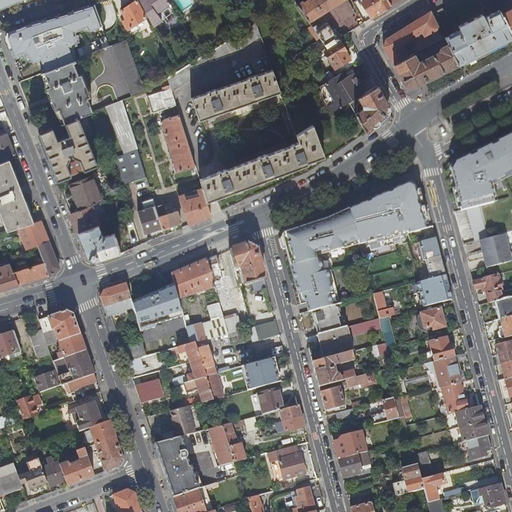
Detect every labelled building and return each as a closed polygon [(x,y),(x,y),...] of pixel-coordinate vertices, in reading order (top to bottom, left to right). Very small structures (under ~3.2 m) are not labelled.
[(23,0),(0,0),(0,9),(19,1),(23,0)] [(151,23),(147,16),(145,18),(136,0),(121,10),(126,19),(123,21),(127,30),(130,27),(132,31),(137,27),(135,24),(142,19),(146,26),(151,23)] [(138,0),(147,16),(151,23),(152,25),(160,19),(157,14),(171,5),(167,0),(138,0)] [(341,0),(306,0),(304,1),(301,0),(296,3),(308,20),(315,16),(316,17),(321,14),(322,12),(335,3),(336,4),(342,1),(341,0)] [(385,9),(391,5),(388,0),(360,0),(371,18),(385,9)] [(480,0),(457,0),(432,13),(440,27),(448,43),(458,64),(488,49),(511,36),(511,33),(500,9),(488,15),(480,0)] [(501,0),(494,0),(495,0),(500,9),(511,33),(511,8),(507,11),(501,0)] [(432,13),(431,10),(412,22),(402,28),(386,38),(383,46),(387,52),(393,64),(409,56),(402,44),(423,32),(424,36),(440,27),(432,13)] [(176,72),(167,77),(170,88),(171,91),(261,37),(256,23),(176,72)] [(327,47),(339,40),(329,23),(318,30),(315,26),(313,27),(327,47)] [(231,37),(244,29),(241,25),(228,33),(231,37)] [(19,71),(23,80),(44,72),(45,71),(39,55),(37,56),(33,45),(34,44),(32,37),(30,38),(25,26),(16,29),(4,34),(7,41),(19,71)] [(126,40),(85,56),(101,97),(115,92),(118,102),(122,100),(145,91),(126,40)] [(346,50),(341,42),(325,51),(334,68),(350,59),(345,51),(346,50)] [(409,56),(393,64),(405,85),(413,87),(432,77),(458,64),(448,43),(440,47),(439,50),(418,61),(414,53),(409,56)] [(64,123),(78,118),(92,112),(87,98),(90,97),(81,75),(78,76),(72,61),(45,71),(44,72),(50,87),(47,88),(56,110),(59,109),(64,123)] [(198,120),(280,92),(276,79),(272,70),(256,75),(255,75),(247,78),(216,89),(216,88),(206,91),(207,92),(191,98),(198,120)] [(322,84),(333,77),(329,71),(318,78),(322,84)] [(345,79),(341,73),(320,86),(327,98),(324,100),(332,113),(349,103),(366,93),(354,73),(345,79)] [(366,132),(367,131),(376,123),(387,112),(387,104),(377,86),(366,93),(349,103),(366,132)] [(146,96),(151,112),(176,105),(171,91),(170,88),(146,96)] [(105,107),(123,153),(137,148),(122,100),(118,102),(105,107)] [(174,170),(194,163),(178,112),(161,117),(161,123),(173,160),(172,161),(174,170)] [(55,136),(52,128),(39,134),(47,155),(57,181),(96,165),(78,118),(64,123),(67,131),(55,136)] [(201,184),(207,201),(307,165),(306,163),(325,156),(313,125),(296,135),(298,142),(291,145),(291,146),(266,154),(257,157),(226,169),(225,168),(217,171),(217,172),(199,178),(201,184)] [(11,146),(6,133),(0,135),(0,160),(15,154),(11,146)] [(511,168),(511,135),(511,133),(447,165),(444,172),(455,213),(466,210),(479,206),(488,204),(483,185),(502,175),(502,174),(509,169),(511,168)] [(114,157),(122,184),(134,181),(146,177),(137,148),(123,153),(114,157)] [(33,222),(9,159),(0,162),(0,212),(7,230),(33,222)] [(101,202),(102,202),(92,175),(70,184),(80,210),(91,206),(101,202)] [(143,201),(153,198),(146,177),(134,181),(141,202),(143,201)] [(420,199),(415,180),(406,184),(396,188),(398,196),(400,204),(420,199)] [(211,215),(211,214),(207,201),(201,184),(193,187),(194,190),(197,189),(199,195),(186,199),(184,193),(178,195),(188,224),(200,220),(211,215)] [(404,216),(400,204),(398,196),(380,201),(385,221),(404,216)] [(162,227),(154,201),(153,198),(143,201),(145,210),(138,212),(144,232),(162,227)] [(162,227),(163,228),(181,222),(177,210),(166,213),(161,198),(154,201),(162,227)] [(103,210),(101,202),(91,206),(95,216),(100,213),(102,212),(103,210)] [(372,228),(365,202),(358,205),(349,209),(359,244),(361,251),(373,248),(368,229),(372,228)] [(74,224),(78,233),(98,225),(99,225),(95,216),(91,206),(80,210),(71,213),(70,214),(74,224)] [(466,210),(475,242),(480,241),(488,239),(479,206),(466,210)] [(305,301),(308,312),(320,309),(338,304),(340,304),(330,270),(323,272),(319,255),(359,244),(349,209),(334,215),(324,220),(315,223),(314,223),(303,227),(296,229),(283,233),(280,240),(283,250),(286,249),(298,295),(300,294),(302,300),(304,301),(305,301)] [(45,230),(40,220),(19,227),(27,249),(37,245),(48,240),(45,230)] [(108,257),(120,253),(114,233),(104,236),(101,235),(98,225),(78,233),(88,258),(95,261),(108,257)] [(411,245),(409,234),(407,227),(396,230),(397,236),(395,236),(398,248),(411,245)] [(488,239),(480,241),(487,268),(511,261),(505,234),(488,239)] [(54,255),(48,240),(37,245),(43,262),(48,276),(54,274),(56,271),(59,268),(54,255)] [(426,260),(441,256),(436,240),(428,241),(429,243),(418,246),(421,261),(426,260)] [(230,251),(236,272),(241,271),(242,275),(246,286),(265,280),(262,269),(256,248),(249,244),(230,251)] [(442,262),(441,256),(426,260),(431,279),(446,276),(442,262)] [(216,257),(206,261),(214,287),(218,300),(231,296),(227,281),(223,282),(216,257)] [(190,268),(172,276),(174,285),(178,299),(214,287),(206,261),(190,268)] [(9,262),(0,265),(0,290),(7,288),(18,285),(13,271),(10,264),(9,262)] [(34,280),(48,276),(43,262),(13,271),(18,285),(34,280)] [(418,268),(393,275),(397,288),(422,282),(418,268)] [(511,289),(503,292),(498,275),(473,281),(475,290),(482,288),(485,287),(486,291),(489,303),(495,301),(511,296),(511,289)] [(448,284),(446,276),(431,279),(423,282),(427,299),(436,297),(434,288),(448,284)] [(131,304),(126,284),(103,291),(100,297),(106,316),(109,316),(109,317),(133,309),(131,304)] [(174,285),(156,293),(165,322),(183,317),(178,299),(174,285)] [(165,322),(156,293),(157,296),(153,297),(152,296),(151,296),(149,296),(140,300),(149,329),(155,327),(154,325),(165,322)] [(382,293),(373,295),(379,319),(388,317),(394,315),(392,308),(391,308),(391,306),(388,307),(386,307),(385,305),(382,293)] [(511,316),(511,296),(495,301),(500,320),(511,316)] [(149,329),(140,300),(131,304),(133,309),(134,312),(135,315),(140,332),(149,329)] [(412,310),(423,307),(421,301),(410,303),(412,310)] [(201,323),(186,328),(191,344),(195,343),(206,340),(227,334),(223,321),(218,303),(207,306),(211,319),(219,317),(220,319),(201,324),(201,323)] [(319,332),(320,335),(346,328),(347,328),(344,316),(342,317),(338,304),(320,309),(321,312),(312,314),(317,333),(319,332)] [(433,330),(446,327),(440,308),(420,314),(417,316),(417,320),(417,323),(419,327),(420,330),(423,331),(425,331),(425,329),(432,327),(433,330)] [(58,343),(80,335),(73,314),(66,311),(54,315),(40,320),(39,321),(42,330),(48,346),(58,343)] [(511,316),(500,320),(502,327),(499,328),(501,339),(511,336),(511,316)] [(227,334),(241,330),(237,317),(223,321),(227,334)] [(388,317),(379,319),(382,328),(386,343),(387,348),(396,346),(388,317)] [(320,335),(306,339),(308,346),(321,343),(326,359),(352,352),(348,337),(382,328),(379,319),(347,328),(346,328),(320,335)] [(276,321),(256,326),(260,341),(280,335),(276,321)] [(51,355),(48,346),(42,330),(30,334),(38,359),(51,355)] [(0,358),(20,352),(14,332),(0,336),(0,358)] [(57,360),(85,350),(83,342),(80,335),(58,343),(62,353),(57,354),(57,360)] [(435,361),(454,356),(452,348),(449,349),(446,338),(429,342),(435,361)] [(206,377),(217,374),(206,340),(195,343),(196,345),(201,360),(206,377)] [(496,345),(498,355),(511,351),(511,344),(511,341),(496,345)] [(191,344),(178,348),(180,354),(186,352),(190,363),(201,360),(196,345),(195,343),(191,344)] [(386,343),(378,345),(380,355),(388,353),(387,348),(386,343)] [(130,347),(134,360),(141,358),(147,356),(143,344),(130,347)] [(387,348),(388,353),(390,361),(400,358),(397,345),(396,346),(387,348)] [(282,346),(269,350),(271,359),(285,355),(282,346)] [(61,385),(67,383),(93,374),(89,363),(85,350),(57,360),(53,362),(56,371),(61,385)] [(511,351),(498,355),(501,365),(511,361),(511,351)] [(326,359),(312,363),(315,375),(318,384),(319,387),(346,380),(355,377),(354,372),(340,375),(339,374),(337,373),(334,365),(355,360),(352,352),(326,359)] [(466,354),(457,357),(459,363),(468,360),(466,354)] [(435,361),(421,365),(423,373),(428,371),(432,390),(442,388),(461,383),(465,382),(462,371),(461,371),(459,363),(457,357),(457,355),(454,356),(435,361)] [(134,360),(126,362),(128,367),(130,373),(144,369),(141,358),(134,360)] [(184,383),(206,377),(201,360),(190,363),(194,373),(188,375),(188,376),(174,380),(175,385),(184,383)] [(511,361),(501,365),(505,380),(511,377),(511,361)] [(250,377),(247,365),(230,370),(217,374),(206,377),(214,399),(225,396),(218,377),(221,376),(224,377),(226,377),(228,383),(250,377)] [(400,370),(393,372),(394,376),(399,396),(400,399),(404,398),(407,397),(400,370)] [(40,393),(61,385),(56,371),(35,378),(40,393)] [(355,377),(346,380),(349,388),(362,385),(362,387),(376,383),(373,372),(355,377)] [(70,391),(96,382),(93,374),(67,383),(70,391)] [(214,399),(206,377),(184,383),(187,392),(199,388),(201,396),(184,400),(187,407),(189,407),(195,405),(212,400),(214,399)] [(138,396),(161,389),(158,379),(135,386),(136,391),(138,396)] [(461,383),(442,388),(449,415),(456,413),(468,410),(463,391),(467,390),(465,382),(461,383)] [(340,387),(320,392),(322,398),(325,411),(338,408),(339,411),(346,409),(340,387)] [(280,410),(283,409),(278,388),(257,394),(263,415),(280,410)] [(138,396),(141,404),(163,398),(161,389),(138,396)] [(24,420),(28,418),(28,417),(37,413),(34,407),(41,404),(38,395),(22,401),(21,399),(16,401),(20,409),(24,420)] [(379,413),(381,422),(400,417),(405,416),(400,399),(399,396),(387,399),(383,401),(385,411),(379,413)] [(89,428),(101,424),(93,402),(67,412),(69,416),(72,414),(79,432),(89,428)] [(189,407),(195,433),(201,431),(195,405),(189,407)] [(299,411),(298,406),(283,409),(280,410),(283,421),(301,416),(299,411)] [(174,438),(181,437),(195,433),(189,407),(187,407),(181,409),(170,412),(172,422),(174,429),(172,430),(174,438)] [(456,428),(484,421),(482,414),(480,407),(471,409),(468,410),(456,413),(458,420),(455,421),(456,423),(455,424),(456,428)] [(349,410),(336,413),(337,421),(350,418),(349,410)] [(302,422),(301,416),(283,421),(285,430),(286,432),(303,427),(302,422)] [(405,416),(400,417),(407,441),(411,440),(407,426),(405,416)] [(237,422),(223,426),(229,443),(233,457),(235,462),(246,459),(241,443),(238,444),(232,427),(237,425),(238,426),(246,424),(248,432),(256,430),(253,418),(237,422)] [(112,429),(109,421),(101,424),(89,428),(95,445),(115,437),(112,429)] [(285,430),(283,421),(275,423),(278,433),(285,430)] [(463,442),(466,441),(488,435),(486,428),(484,421),(456,428),(457,433),(458,433),(459,435),(462,435),(463,442)] [(229,443),(223,426),(219,426),(209,429),(214,443),(213,444),(214,447),(229,443)] [(335,450),(338,459),(358,454),(365,452),(363,444),(357,446),(355,439),(354,439),(353,434),(351,435),(351,434),(343,436),(343,439),(333,442),(335,450)] [(485,452),(492,451),(490,446),(488,435),(466,441),(471,459),(486,456),(485,452)] [(118,447),(115,437),(95,445),(104,472),(119,467),(123,460),(118,447)] [(174,438),(155,444),(158,453),(160,460),(161,462),(161,464),(163,470),(167,480),(170,489),(173,498),(197,490),(198,490),(199,489),(181,437),(174,438)] [(222,465),(235,462),(233,457),(229,443),(214,447),(215,451),(217,451),(222,465)] [(299,455),(296,445),(268,453),(274,473),(276,473),(278,479),(283,477),(283,479),(306,473),(300,454),(299,455)] [(94,476),(84,449),(76,452),(79,459),(78,463),(70,466),(69,462),(59,466),(65,481),(67,487),(81,482),(94,476)] [(365,452),(358,454),(361,466),(370,464),(367,451),(365,452)] [(423,452),(415,454),(422,478),(430,476),(423,452)] [(358,454),(338,459),(341,469),(341,470),(343,478),(363,472),(361,466),(358,454)] [(30,473),(18,477),(21,485),(26,483),(29,490),(38,487),(47,483),(42,468),(38,459),(27,463),(30,473)] [(47,483),(49,487),(55,485),(58,484),(61,483),(65,481),(59,466),(58,462),(54,464),(51,459),(46,461),(48,466),(42,468),(47,483)] [(18,490),(23,488),(21,485),(18,477),(16,470),(13,464),(0,469),(0,491),(12,486),(14,492),(18,490)] [(417,464),(402,468),(405,480),(421,476),(417,464)] [(428,502),(439,499),(436,486),(444,484),(442,474),(422,479),(428,502)] [(421,476),(405,480),(406,483),(394,486),(396,495),(424,488),(423,483),(421,478),(421,476)] [(487,508),(506,504),(504,497),(501,484),(493,486),(479,490),(481,497),(483,496),(485,501),(487,508)] [(313,511),(315,511),(309,487),(297,490),(299,496),(296,497),(299,508),(294,509),(294,511),(313,511)] [(446,498),(464,494),(463,488),(444,493),(446,498)] [(128,490),(113,495),(119,511),(118,511),(141,511),(139,503),(135,493),(128,490)] [(178,511),(177,511),(180,511),(187,510),(188,511),(204,511),(197,490),(173,498),(177,509),(178,511)] [(481,497),(479,490),(473,492),(475,501),(477,503),(485,501),(483,496),(481,497)] [(263,511),(258,495),(248,498),(248,499),(252,511),(263,511)] [(428,503),(430,511),(446,511),(443,499),(428,503)] [(373,511),(371,502),(351,507),(352,511),(373,511)]
